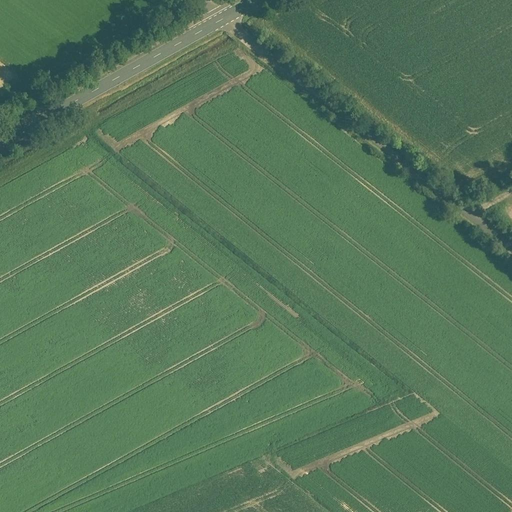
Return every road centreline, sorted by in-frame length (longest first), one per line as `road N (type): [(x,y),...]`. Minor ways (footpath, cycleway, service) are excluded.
road 1 (residential): [(221,21),(511,247)]
road 2 (secondary): [(0,145),(221,21)]
